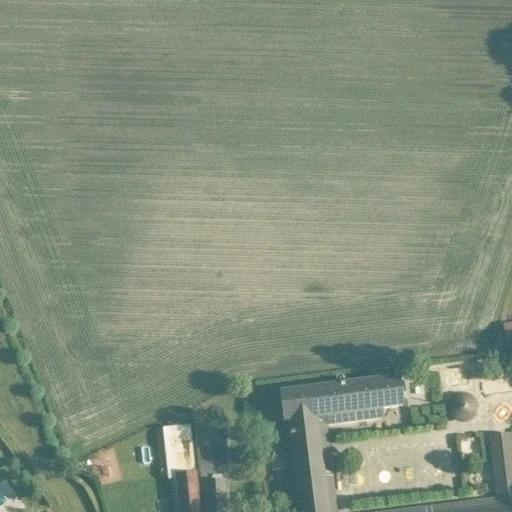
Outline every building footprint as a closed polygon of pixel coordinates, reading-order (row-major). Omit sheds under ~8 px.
[(511,322),(502,324),(505,351),(511,350),(511,322)] [(336,511),(326,427),(382,420),(381,411),(402,409),(399,379),(350,385),(280,393),(284,422),(288,422),(298,511),(511,511),(511,498),(401,511),(336,511)] [(192,454),(189,426),(174,428),(161,430),(163,445),(175,444),(176,455),(192,454)] [(511,451),(509,435),(489,437),(491,453),(511,451)] [(175,475),(178,511),(198,511),(195,474),(175,475)] [(225,511),(224,484),(204,485),(205,511),(225,511)]
